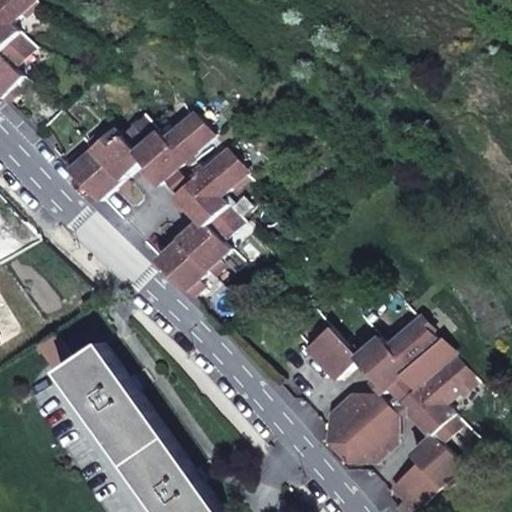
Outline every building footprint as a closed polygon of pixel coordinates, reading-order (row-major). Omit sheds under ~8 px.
[(41,0),(0,0),(0,50),(0,51),(0,89),(8,98),(19,86),(30,75),(22,68),(19,65),(39,43),(19,24),(41,0)] [(43,47),(39,43),(19,65),(22,68),(43,47)] [(24,91),(19,86),(8,98),(14,103),(24,91)] [(221,134),(200,111),(196,115),(218,137),(221,134)] [(174,137),(154,117),(131,138),(121,128),(88,159),(77,169),(107,200),(140,168),(137,165),(146,156),(149,160),(150,159),(161,170),(172,182),(218,137),(196,115),(174,137)] [(231,151),(218,137),(172,182),(186,195),(231,151)] [(255,170),(234,147),(231,151),(252,173),(255,170)] [(248,217),(229,197),(252,173),(231,151),(186,195),(197,207),(208,218),(207,219),(210,222),(201,230),(198,227),(164,259),(194,289),(205,279),(238,248),(227,238),(248,217)] [(88,159),(83,154),(72,164),(77,169),(88,159)] [(149,160),(146,156),(137,165),(140,168),(149,160)] [(172,182),(161,170),(157,173),(169,185),(172,182)] [(197,207),(186,195),(182,198),(194,210),(197,207)] [(210,222),(207,219),(198,227),(201,230),(210,222)] [(205,279),(194,289),(195,291),(199,295),(210,284),(205,279)] [(396,346),(381,330),(360,351),(356,347),(337,327),(315,347),(345,379),(356,368),(353,365),(364,354),(367,358),(397,388),(447,340),(425,318),(396,346)] [(360,351),(381,330),(378,326),(356,347),(360,351)] [(75,355),(59,333),(43,345),(58,367),(75,355)] [(460,354),(447,340),(397,388),(409,402),(460,354)] [(230,511),(109,341),(68,370),(169,511),(230,511)] [(367,358),(364,354),(353,365),(356,368),(367,358)] [(452,403),(481,377),(460,354),(409,402),(439,433),(443,436),(432,446),(429,443),(418,453),(424,461),(396,486),(408,498),(400,507),(404,511),(418,511),(468,463),(445,439),(467,418),(452,403)] [(387,411),(382,398),(356,396),(337,414),(337,427),(336,440),(355,459),(371,459),(381,460),(400,441),(400,415),(387,411)] [(400,415),(382,398),(387,411),(400,415)] [(471,422),(467,418),(445,439),(449,443),(471,422)] [(443,436),(439,433),(429,443),(432,446),(443,436)]
